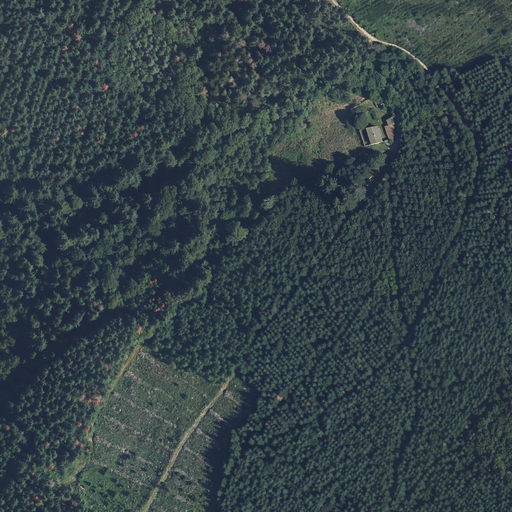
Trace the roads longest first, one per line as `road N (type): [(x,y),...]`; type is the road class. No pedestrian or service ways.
road 1 (track): [(371,39),(392,68),(400,114),(395,147),(185,436),(144,511)]
road 2 (track): [(371,39),(397,45),(427,69),(477,139),(478,172),(458,238),(410,340),(418,412),(391,511)]
road 3 (track): [(0,359),(152,289),(200,284),(281,201),(395,147)]
road 4 (track): [(220,511),(243,460),(302,427),(410,340),(395,249),(395,147)]
